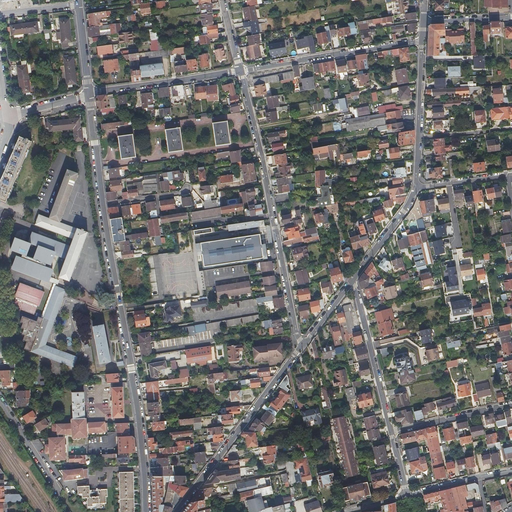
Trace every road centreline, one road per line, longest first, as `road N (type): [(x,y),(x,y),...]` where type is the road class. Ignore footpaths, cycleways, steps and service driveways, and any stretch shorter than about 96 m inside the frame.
road 1 (residential): [(146,511),(131,367),(99,204)]
road 2 (residential): [(239,70),(300,350)]
road 3 (residential): [(175,511),(300,350)]
road 4 (residential): [(422,39),(239,70)]
road 5 (residential): [(390,431),(352,279)]
road 6 (residential): [(89,93),(239,70)]
road 7 (residential): [(415,186),(422,39)]
road 8 (residential): [(390,431),(511,404)]
